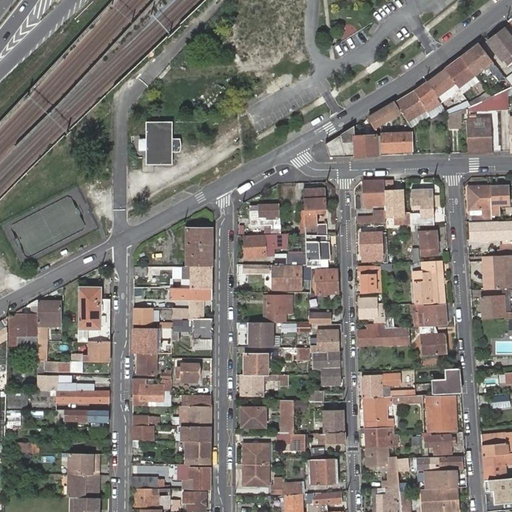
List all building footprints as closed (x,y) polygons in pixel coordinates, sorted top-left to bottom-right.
[(247,56),(294,53),(291,4),(244,7),(247,56)] [(511,37),(506,29),(489,42),(504,62),(511,58),(511,59),(511,75),(508,79),(511,84),(511,37)] [(479,42),(461,56),(477,76),(495,63),(479,42)] [(461,56),(446,68),(457,84),(461,88),(477,76),(461,56)] [(494,63),(488,68),(498,81),(504,77),(494,63)] [(446,68),(427,82),(437,98),(457,84),(446,68)] [(427,111),(428,113),(441,105),(437,98),(427,82),(410,93),(395,103),(401,113),(407,122),(427,111)] [(511,86),(496,93),(497,96),(498,97),(498,99),(500,110),(510,110),(509,96),(511,94),(511,86)] [(478,96),(469,100),(472,104),(491,95),(487,90),(478,96)] [(491,95),(472,104),(470,105),(467,106),(467,111),(500,110),(498,99),(498,97),(497,96),(496,93),(492,95),(491,95)] [(470,105),(467,100),(446,109),(448,115),(461,109),(467,106),(470,105)] [(380,126),(401,113),(395,103),(369,118),(375,129),(380,126)] [(448,115),(448,127),(461,126),(461,109),(448,115)] [(407,122),(409,127),(429,116),(428,113),(427,111),(407,122)] [(467,119),(469,153),(491,152),(490,118),(467,119)] [(175,140),(176,124),(148,123),(148,138),(148,151),(148,166),(174,166),(175,154),(183,154),(184,153),(184,151),(184,150),(185,149),(185,147),(185,146),(185,144),(184,143),(184,141),(183,140),(175,140)] [(330,157),(381,156),(381,152),(380,136),(379,136),(354,137),(354,127),(325,144),(330,157)] [(381,152),(412,152),(411,133),(385,134),(381,134),(381,136),(380,136),(381,152)] [(384,205),(383,180),(366,181),(362,181),(363,206),(384,205)] [(394,191),(393,180),(383,180),(384,205),(384,211),(384,217),(385,222),(394,222),(395,226),(409,226),(409,217),(402,217),(401,195),(394,195),(394,191)] [(470,210),(480,209),(492,209),(490,186),(469,188),(470,210)] [(508,186),(492,186),(493,214),(496,214),(496,205),(508,204),(508,186)] [(324,188),(304,188),(304,236),(307,236),(326,236),(326,231),(326,224),(312,224),(312,214),(315,213),(315,209),(325,209),(324,197),(324,188)] [(420,217),(409,217),(409,226),(434,225),(433,188),(410,189),(411,209),(419,209),(420,217)] [(279,226),(279,206),(251,207),(251,227),(271,226),(279,226)] [(470,215),(471,222),(492,221),(492,209),(480,209),(480,214),(470,215)] [(511,222),(470,225),(471,240),(502,238),(502,247),(501,247),(501,257),(511,256),(511,222)] [(266,237),(279,237),(279,228),(271,228),(271,230),(266,230),(266,237)] [(213,268),(213,231),(188,230),(188,268),(213,268)] [(436,232),(419,233),(421,257),(438,256),(436,232)] [(380,264),(386,263),(385,234),(380,234),(380,233),(362,233),(363,256),(380,255),(380,262),(380,264)] [(308,246),(307,243),(307,236),(304,236),(297,237),(297,243),(300,243),(300,256),(287,256),(287,260),(287,266),(300,266),(308,266),(308,246)] [(327,260),(326,236),(307,236),(307,243),(308,246),(308,266),(316,266),(316,260),(327,260)] [(287,247),(287,239),(246,238),(246,259),(273,259),(272,247),(287,247)] [(411,250),(403,251),(406,263),(414,261),(411,250)] [(511,256),(501,257),(489,258),(491,289),(502,288),(511,287),(511,256)] [(489,258),(482,258),(484,290),(491,289),(489,258)] [(441,261),(426,262),(427,280),(418,281),(420,305),(444,304),(441,261)] [(300,266),(287,266),(275,266),(273,266),(273,286),(274,286),(283,286),(283,291),(301,291),(300,266)] [(377,290),(381,289),(379,273),(373,274),(372,267),(359,268),(359,276),(363,276),(364,286),(377,286),(377,290)] [(147,268),(134,268),(134,276),(147,276),(147,268)] [(212,290),(213,268),(188,268),(188,272),(191,272),(191,290),(212,290)] [(337,270),(313,270),(314,293),(317,293),(337,293),(337,270)] [(511,296),(511,287),(502,288),(502,295),(481,297),(483,317),(504,316),(504,317),(511,316),(511,308),(511,297),(511,296)] [(101,289),(79,288),(79,341),(89,341),(110,342),(110,300),(101,299),(101,289)] [(212,300),(212,290),(191,290),(171,290),(171,300),(193,300),(193,308),(193,314),(171,314),(171,318),(179,319),(201,319),(201,300),(212,300)] [(308,294),(299,294),(298,309),(307,310),(308,294)] [(282,323),(285,323),(285,314),(292,314),(292,297),(267,297),(267,323),(273,323),(282,323)] [(383,323),(383,317),(380,318),(379,306),(375,306),(374,298),(359,299),(360,319),(378,319),(378,323),(383,323)] [(38,309),(38,328),(42,328),(42,323),(60,323),(61,303),(38,302),(38,309)] [(443,305),(422,307),(423,326),(445,324),(443,305)] [(10,335),(36,335),(37,315),(38,309),(31,309),(31,314),(18,314),(18,319),(10,318),(10,335)] [(134,309),(133,324),(152,324),(152,309),(134,309)] [(192,348),(212,349),(212,319),(201,319),(179,319),(179,331),(192,332),(192,348)] [(263,323),(249,323),(248,348),(273,348),(273,323),(267,323),(263,323)] [(405,328),(397,328),(386,328),(384,328),(383,323),(378,323),(377,323),(376,327),(370,327),(370,332),(358,332),(358,345),(380,345),(380,340),(406,339),(405,328)] [(310,332),(310,325),(282,325),(282,333),(310,334),(310,332)] [(435,335),(435,327),(418,327),(420,356),(446,354),(444,335),(435,335)] [(171,329),(166,329),(166,348),(155,348),(150,348),(151,329),(133,328),(133,354),(138,354),(155,354),(165,354),(171,354),(171,340),(171,330),(171,329)] [(166,329),(151,329),(150,348),(155,348),(166,348),(166,329)] [(338,331),(322,331),(323,340),(320,340),(320,347),(313,348),(313,353),(320,352),(338,352),(338,331)] [(110,353),(110,342),(89,341),(89,363),(105,364),(106,354),(110,353)] [(309,361),(309,349),(296,348),(296,361),(309,361)] [(339,384),(338,352),(320,352),(313,353),(311,353),(312,371),(321,371),(321,385),(339,384)] [(155,374),(155,354),(138,354),(137,374),(155,374)] [(264,375),(267,375),(267,354),(247,354),(247,375),(264,375)] [(199,364),(181,364),(181,368),(177,368),(177,377),(181,377),(181,379),(199,379),(199,364)] [(445,369),(445,379),(433,380),(434,395),(460,394),(459,379),(456,379),(455,369),(445,369)] [(161,373),(161,380),(171,380),(171,371),(165,371),(165,373),(161,373)] [(247,375),(242,375),(242,396),(264,396),(264,375),(247,375)] [(414,396),(414,390),(390,391),(390,386),(400,385),(400,375),(361,376),(361,398),(364,398),(390,397),(414,396)] [(70,376),(38,376),(38,391),(76,392),(94,392),(94,385),(56,384),(56,381),(70,381),(70,376)] [(133,380),(133,406),(148,406),(149,400),(163,400),(163,391),(171,391),(171,380),(161,380),(161,386),(147,385),(147,380),(133,380)] [(76,403),(109,403),(109,392),(94,392),(76,392),(38,391),(38,398),(55,398),(55,402),(76,403)] [(28,392),(8,392),(8,410),(27,410),(28,392)] [(321,393),(310,394),(311,403),(322,403),(321,393)] [(493,408),(508,406),(507,394),(492,395),(493,408)] [(190,406),(211,406),(211,396),(181,395),(181,406),(190,406)] [(416,403),(416,396),(414,396),(396,397),(390,397),(391,403),(391,404),(416,403)] [(390,397),(364,398),(367,429),(386,428),(393,428),(392,420),(385,420),(384,404),(391,404),(391,403),(390,397)] [(451,397),(428,398),(429,411),(426,411),(426,426),(429,426),(430,432),(452,431),(451,397)] [(282,400),(281,435),(290,435),(295,435),(295,400),(282,400)] [(307,401),(297,401),(297,409),(308,409),(307,401)] [(181,426),(182,426),(189,427),(190,406),(181,406),(180,406),(181,426)] [(189,427),(211,427),(211,406),(190,406),(189,427)] [(267,409),(243,409),(243,418),(246,418),(247,428),(267,428),(267,409)] [(109,421),(109,412),(76,411),(55,411),(51,411),(51,415),(56,415),(56,420),(54,420),(53,426),(66,426),(66,421),(109,421)] [(345,433),(344,411),(338,411),(325,411),(323,411),(324,434),(345,433)] [(21,412),(7,412),(7,428),(21,428),(21,412)] [(133,416),(132,426),(149,426),(148,416),(133,416)] [(132,426),(132,441),(153,442),(153,426),(149,426),(132,426)] [(185,442),(211,442),(211,427),(189,427),(182,426),(182,442),(185,442)] [(386,428),(367,429),(366,429),(368,467),(387,466),(387,481),(382,482),(382,485),(382,489),(387,488),(398,488),(396,472),(395,459),(394,447),(393,435),(393,428),(386,428)] [(511,432),(481,435),(483,456),(511,453),(511,432)] [(345,444),(345,433),(324,434),(318,434),(319,445),(345,444)] [(431,434),(421,434),(421,439),(423,439),(424,448),(434,448),(434,455),(452,454),(451,436),(431,436),(431,434)] [(290,435),(280,435),(280,445),(290,445),(290,435)] [(308,452),(308,435),(295,435),(290,435),(290,445),(291,452),(308,452)] [(420,438),(410,438),(410,446),(420,446),(420,438)] [(189,464),(191,464),(211,464),(211,442),(185,442),(186,457),(189,457),(189,464)] [(16,444),(8,444),(8,453),(16,454),(16,444)] [(16,444),(16,454),(38,454),(37,444),(16,444)] [(243,445),(243,465),(268,465),(268,445),(243,445)] [(511,453),(483,456),(485,480),(505,478),(504,464),(511,463),(511,453)] [(68,454),(68,474),(98,474),(98,454),(68,454)] [(461,467),(460,456),(430,457),(430,468),(461,467)] [(406,458),(395,459),(396,472),(406,472),(406,458)] [(334,459),(310,460),(310,485),(335,483),(334,459)] [(194,490),(211,490),(211,469),(192,468),(191,464),(189,464),(180,464),(180,471),(180,479),(189,479),(194,479),(194,490)] [(268,465),(243,465),(243,485),(267,485),(268,465)] [(427,489),(456,487),(456,470),(426,471),(427,489)] [(396,472),(398,488),(409,487),(408,471),(406,472),(396,472)] [(14,492),(14,475),(6,474),(6,480),(6,492),(14,492)] [(98,474),(68,474),(67,499),(70,499),(97,499),(98,499),(98,474)] [(135,489),(156,490),(156,479),(132,478),(132,489),(135,489)] [(282,482),(281,478),(274,479),(273,483),(271,483),(271,493),(281,493),(282,482)] [(511,479),(485,482),(485,492),(493,491),(494,504),(511,503),(511,479)] [(285,496),(300,494),(300,483),(282,482),(281,493),(281,496),(285,496)] [(458,511),(456,487),(427,489),(427,503),(422,504),(422,511),(458,511)] [(366,489),(366,511),(377,511),(377,496),(387,495),(387,488),(382,489),(366,489)] [(377,496),(377,511),(399,511),(398,490),(398,488),(387,488),(387,495),(377,496)] [(158,509),(161,509),(169,509),(169,490),(156,490),(135,489),(135,506),(146,506),(146,504),(156,504),(156,502),(158,502),(158,509)] [(399,511),(412,511),(411,490),(398,490),(399,511)] [(210,511),(211,492),(189,492),(189,503),(192,504),(192,511),(210,511)] [(300,511),(300,494),(285,496),(285,498),(284,511),(300,511)] [(311,495),(311,511),(312,511),(318,511),(327,511),(326,502),(341,502),(340,494),(311,495)] [(97,499),(70,499),(70,511),(95,511),(98,511),(98,499),(97,499)] [(176,500),(175,511),(182,511),(182,508),(184,508),(185,500),(176,500)]
